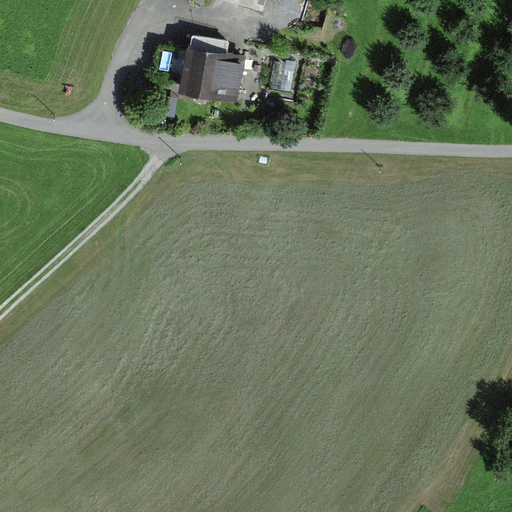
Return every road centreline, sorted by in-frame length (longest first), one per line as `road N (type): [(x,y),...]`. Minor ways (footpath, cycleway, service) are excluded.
road 1 (track): [(0,115),(148,142),(511,152)]
road 2 (track): [(99,134),(115,82),(150,17),(269,18)]
road 3 (track): [(0,314),(142,184),(174,143)]
